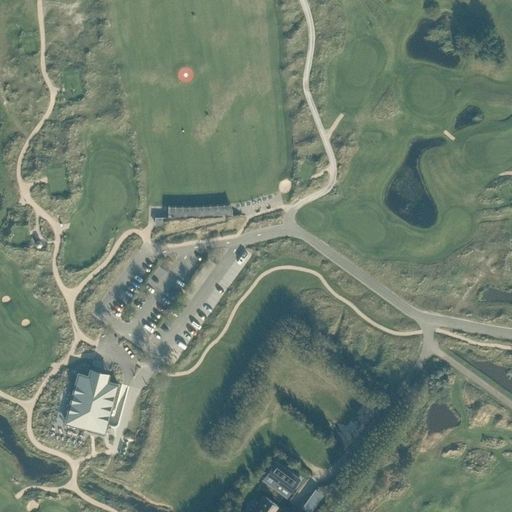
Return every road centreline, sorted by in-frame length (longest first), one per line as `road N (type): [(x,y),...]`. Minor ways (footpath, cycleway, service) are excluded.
road 1 (unclassified): [(511,333),(414,311),(291,228),(238,241),(146,375)]
road 2 (track): [(291,228),(291,210),(333,181),(304,82),(312,30),(303,0)]
road 3 (unknown): [(511,208),(426,315)]
road 4 (track): [(426,315),(427,346),(511,406)]
